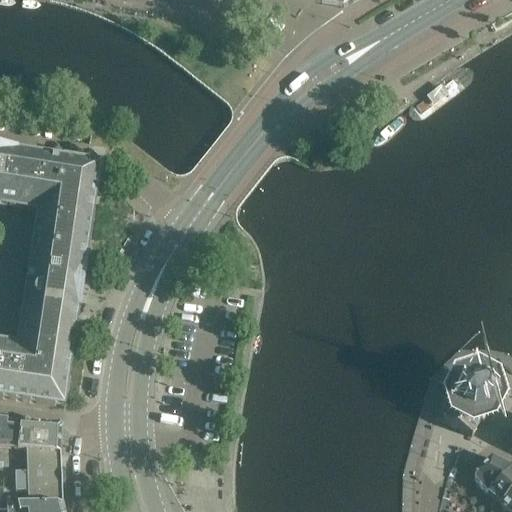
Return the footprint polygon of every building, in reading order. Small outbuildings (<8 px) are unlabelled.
[(511,54),(511,38),(478,59),(485,71),(511,54)] [(477,79),(469,67),(411,108),(420,120),(477,79)] [(0,400),(63,410),(81,289),(99,169),(0,153),(0,400)] [(452,407),(443,423),(446,425),(469,437),(472,439),(480,423),(486,425),(489,420),(483,418),(490,406),(490,403),(496,404),(497,401),(496,398),(491,397),(489,391),(493,387),(492,384),(489,383),(485,386),(479,383),(480,377),(477,376),(474,377),(473,382),(466,384),(463,380),(460,381),(459,384),(462,388),(461,390),(454,402),(449,399),(446,404),(452,407)] [(0,451),(17,453),(20,427),(0,424),(0,451)] [(17,453),(26,454),(60,458),(61,433),(62,433),(59,429),(58,429),(21,426),(21,427),(20,427),(17,453)] [(0,511),(6,511),(7,509),(29,509),(62,509),(60,458),(26,454),(0,451),(0,511)] [(475,476),(474,482),(485,493),(490,497),(502,482),(511,470),(491,459),(475,476)] [(511,470),(502,482),(490,497),(499,506),(511,493),(511,470)] [(511,511),(511,493),(499,506),(507,511),(511,511)] [(476,511),(466,496),(442,511),(476,511)]
